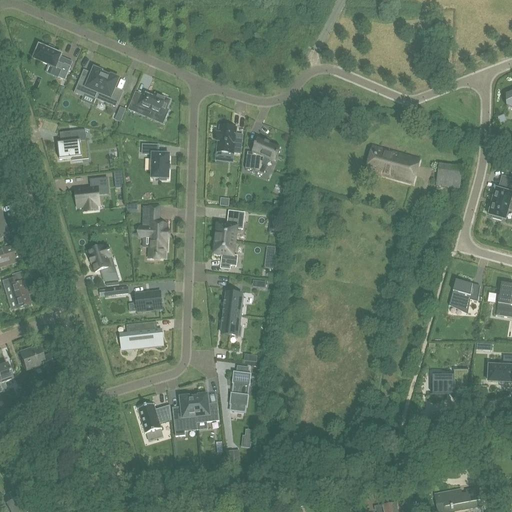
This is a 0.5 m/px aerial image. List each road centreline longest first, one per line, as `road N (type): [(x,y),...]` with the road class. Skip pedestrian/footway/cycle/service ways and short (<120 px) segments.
road 1 (residential): [(119,509),(511,436)]
road 2 (residential): [(194,79),(183,361),(168,376),(90,397)]
road 3 (unclassified): [(67,317),(0,101)]
road 4 (residential): [(511,262),(466,247),(486,130),(481,76)]
road 5 (residential): [(0,6),(21,7),(194,79)]
road 6 (residential): [(315,71),(409,97),(481,76)]
road 7 (residential): [(194,79),(271,102),(315,71)]
